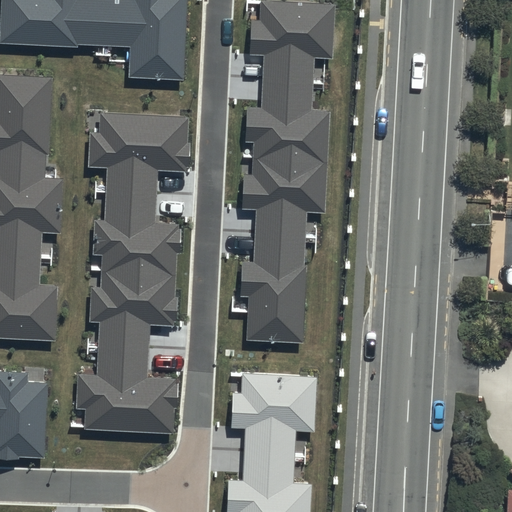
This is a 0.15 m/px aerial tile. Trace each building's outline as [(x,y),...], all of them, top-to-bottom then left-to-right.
[(4,0),(3,32),(74,35),(135,38),(134,70),(179,72),(182,0),(136,0),(137,1),(116,0),(4,0)] [(335,3),(263,0),(260,0),(260,18),(251,17),(249,54),(262,55),(260,106),(246,106),(245,142),(254,142),(252,175),(243,174),(242,208),(256,209),(254,262),(243,261),(241,295),(249,296),(246,340),(302,343),(309,212),(325,213),(330,110),(312,109),(314,58),(332,59),(335,3)] [(0,335),(55,339),(58,284),(41,283),(43,230),(61,231),(64,176),(46,176),(51,75),(1,72),(0,83),(0,335)] [(187,117),(101,113),(100,132),(89,132),(88,166),(106,167),(103,220),(94,220),(92,255),(102,255),(100,286),(90,286),(89,323),(98,323),(96,375),(77,374),(76,408),(87,409),(86,428),(175,432),(178,380),(147,378),(149,324),(175,325),(180,224),(155,223),(157,170),(184,172),(187,117)] [(511,211),(505,212),(503,278),(511,278),(511,211)] [(0,458),(45,460),(49,382),(27,381),(28,374),(0,372),(0,458)] [(311,511),(313,482),(293,481),(295,428),(316,429),(318,376),(298,375),(249,373),(249,391),(234,390),(232,428),(247,428),(245,479),(229,478),(227,511),(311,511)]
